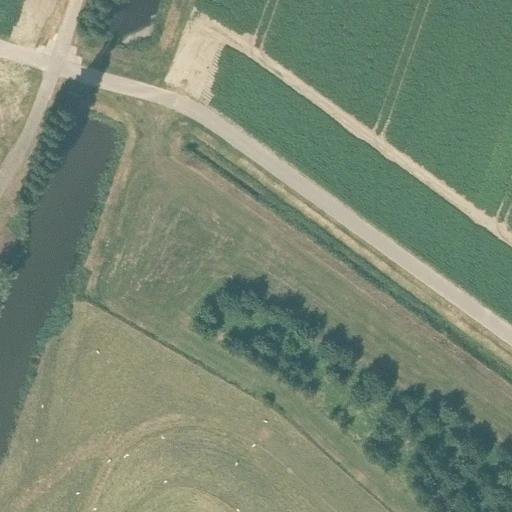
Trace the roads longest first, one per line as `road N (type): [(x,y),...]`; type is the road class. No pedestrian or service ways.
road 1 (track): [(333,511),(246,437),(200,421),(159,424),(125,440),(85,511)]
road 2 (unclassified): [(0,187),(32,126),(77,0)]
road 3 (track): [(12,511),(80,454),(121,444)]
road 4 (track): [(239,511),(205,488),(178,482),(129,511)]
